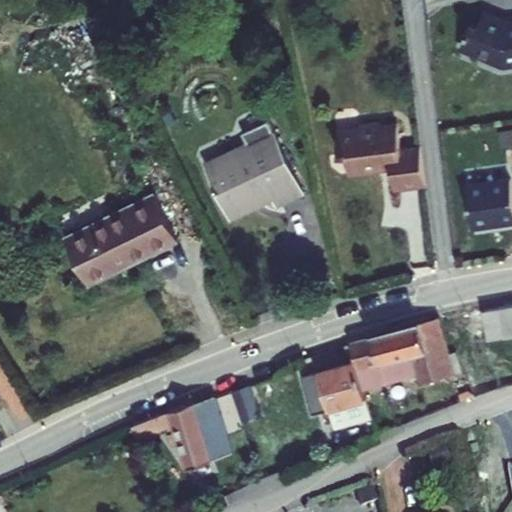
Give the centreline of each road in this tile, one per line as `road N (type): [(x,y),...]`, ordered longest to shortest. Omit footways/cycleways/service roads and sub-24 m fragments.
road 1 (residential): [(0,463),(228,361),(448,287)]
road 2 (residential): [(411,2),(448,287)]
road 3 (residential): [(251,511),(424,428),(511,396)]
road 4 (track): [(104,85),(176,201),(183,258)]
